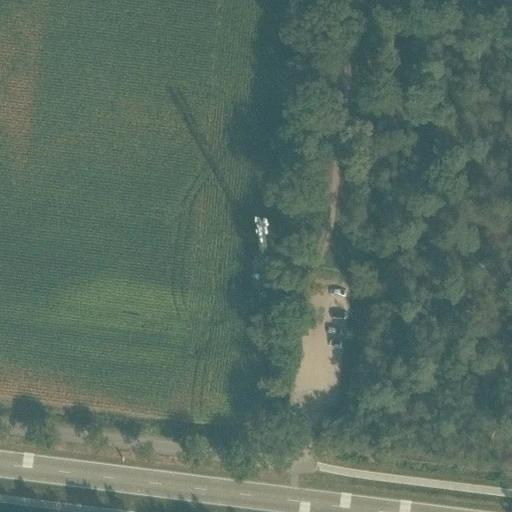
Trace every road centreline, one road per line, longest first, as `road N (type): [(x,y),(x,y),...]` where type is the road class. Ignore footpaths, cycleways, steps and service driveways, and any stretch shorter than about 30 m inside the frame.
road 1 (track): [(303,466),(357,0)]
road 2 (primary): [(407,511),(0,464)]
road 3 (unclassified): [(315,468),(0,427)]
